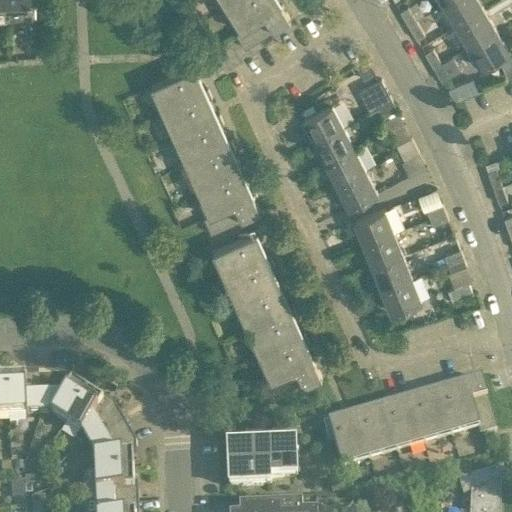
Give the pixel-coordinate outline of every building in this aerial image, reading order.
[(6,0),(7,16),(32,14),(31,0),(6,0)] [(232,0),(225,4),(240,29),(276,6),(272,0),(232,0)] [(485,8),(479,0),(450,0),(444,4),(457,25),(485,8)] [(236,32),(236,33),(245,47),(290,18),(281,3),(276,6),(240,29),(241,29),(236,32)] [(408,24),(416,20),(408,5),(400,10),(408,24)] [(497,29),(485,8),(457,25),(469,45),(497,29)] [(424,34),(416,20),(408,24),(417,38),(424,34)] [(510,51),(497,29),(469,45),(482,67),(510,51)] [(433,66),(441,61),(432,47),(425,52),(433,66)] [(171,76),(151,85),(163,110),(202,93),(200,90),(193,74),(200,71),(201,70),(197,61),(188,65),(189,68),(171,76)] [(449,76),(441,61),(433,66),(442,80),(449,76)] [(368,66),(359,71),(363,80),(373,75),(368,66)] [(377,108),(392,100),(381,78),(358,89),(366,104),(373,101),(377,108)] [(202,93),(163,110),(175,137),(214,120),(212,117),(205,101),(212,97),(213,97),(211,92),(209,86),(208,87),(200,90),(202,93)] [(392,100),(377,108),(381,116),(396,108),(392,100)] [(304,118),(315,140),(343,126),(332,103),(304,118)] [(214,120),(175,137),(186,163),(225,145),(224,142),(216,126),(224,123),(225,123),(223,118),(220,113),(219,113),(212,117),(214,120)] [(355,147),(343,126),(315,140),(326,161),(355,147)] [(399,152),(415,144),(411,136),(396,144),(399,152)] [(225,145),(186,163),(198,189),(237,172),(235,169),(228,152),(235,148),(236,148),(234,143),(232,138),(231,139),(224,142),(225,145)] [(427,166),(415,144),(399,152),(411,174),(427,166)] [(355,147),(326,161),(338,183),(366,169),(355,147)] [(237,172),(198,189),(209,214),(248,197),(239,178),(247,175),(248,174),(246,170),(244,165),(243,166),(235,169),(237,172)] [(493,187),(502,184),(496,168),(488,171),(493,187)] [(377,191),(366,169),(338,183),(349,205),(377,191)] [(508,200),(502,184),(493,187),(499,203),(508,200)] [(204,217),(203,217),(210,233),(253,214),(260,211),(253,195),(248,197),(209,214),(209,215),(204,217)] [(442,202),(426,208),(430,217),(445,211),(442,202)] [(355,219),(364,242),(394,230),(385,207),(355,219)] [(445,211),(430,217),(433,225),(448,219),(445,211)] [(250,234),(212,251),(224,277),(263,259),(262,256),(254,240),(262,237),(263,236),(258,226),(249,231),(250,234)] [(403,253),(394,230),(364,242),(373,265),(403,253)] [(447,262),(463,256),(460,248),(444,254),(447,262)] [(263,259),(224,277),(236,303),(275,285),(273,282),(266,267),(274,263),(272,258),(270,252),(269,253),(262,256),(263,259)] [(373,265),(382,288),(412,276),(403,253),(373,265)] [(466,264),(463,256),(447,262),(450,270),(466,264)] [(421,299),(412,276),(382,288),(391,311),(421,299)] [(275,285),(236,303),(248,329),(287,311),(285,308),(278,292),(285,289),(286,289),(284,284),(281,279),(273,282),(275,285)] [(474,293),(470,282),(448,290),(452,301),(474,293)] [(287,311),(248,329),(259,355),(299,337),(297,334),(290,318),(297,315),(298,314),(296,309),(293,305),(292,305),(285,308),(287,311)] [(299,337),(259,355),(271,380),(310,362),(301,344),(309,340),(307,335),(305,330),(305,331),(297,334),(299,337)] [(273,398),(322,375),(315,360),(310,362),(271,380),(266,383),(266,384),(273,398)] [(36,372),(38,414),(51,414),(66,424),(87,391),(77,385),(80,382),(62,371),(36,372)] [(38,414),(36,372),(19,373),(19,377),(6,377),(8,416),(38,414)] [(0,416),(8,416),(6,377),(0,377),(0,416)] [(467,390),(478,431),(479,436),(482,435),(496,431),(482,380),(465,385),(467,390)] [(454,437),(478,431),(467,390),(447,395),(445,387),(440,388),(454,437)] [(412,396),(426,445),(454,437),(440,388),(434,390),(437,398),(420,403),(417,394),(412,396)] [(97,398),(87,391),(66,424),(82,434),(87,444),(125,423),(114,404),(99,395),(97,398)] [(390,402),(385,404),(399,453),(426,445),(412,396),(407,397),(410,406),(392,411),(390,402)] [(363,410),(357,412),(371,461),(399,453),(385,404),(380,405),(382,414),(365,419),(363,410)] [(341,470),(371,461),(357,412),(352,413),(354,422),(338,427),(335,418),(324,421),(327,431),(330,430),(341,470)] [(125,423),(87,444),(94,456),(95,473),(133,471),(133,460),(137,459),(136,442),(125,423)] [(245,437),(245,439),(245,444),(227,445),(229,487),(271,485),(271,478),(297,477),(295,442),(260,444),(260,436),(245,437)] [(30,470),(35,473),(39,466),(34,463),(30,470)] [(5,464),(1,469),(1,475),(11,474),(11,464),(5,464)] [(414,496),(414,511),(508,511),(508,485),(502,485),(502,469),(414,496)] [(85,504),(138,501),(138,483),(134,483),(133,471),(95,473),(85,474),(83,475),(85,504)] [(330,482),(332,494),(345,492),(343,479),(330,482)] [(84,511),(138,511),(138,501),(85,504),(84,511)] [(16,511),(26,511),(26,502),(15,503),(16,511)]
